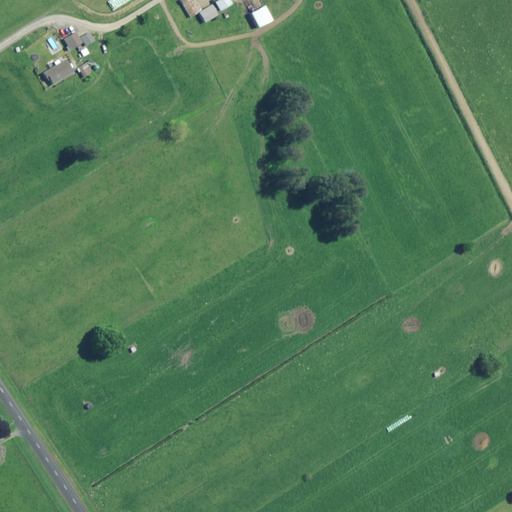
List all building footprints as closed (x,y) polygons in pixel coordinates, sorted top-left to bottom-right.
[(198,12),(190,0),(178,0),(189,17),(198,12)] [(230,4),(227,0),(216,0),(213,2),(218,11),(230,4)] [(216,15),(210,5),(197,12),(203,22),(216,15)] [(269,20),(262,6),(248,13),(256,27),(269,20)] [(81,43),(74,31),(62,39),(69,50),(81,43)] [(52,63),(54,65),(43,72),(51,85),(72,72),(64,59),(59,62),(57,59),(52,63)] [(86,63),(76,68),(81,78),(91,73),(86,63)]
